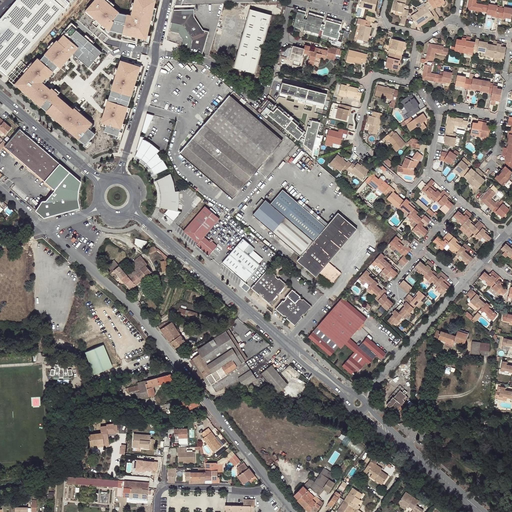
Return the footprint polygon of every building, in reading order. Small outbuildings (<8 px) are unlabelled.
[(16,0),(0,19),(0,69),(6,75),(26,52),(27,53),(29,50),(29,49),(56,18),(56,19),(59,16),(58,15),(69,3),(64,0),(16,0)] [(104,0),(96,0),(88,9),(93,14),(92,15),(96,18),(98,20),(101,16),(104,18),(100,22),(103,25),(110,31),(123,34),(132,36),(142,38),(147,39),(148,35),(150,25),(154,8),(150,7),(152,0),(135,0),(135,3),(133,11),(133,12),(135,13),(133,17),(131,16),(124,14),(123,17),(118,15),(120,13),(113,7),(106,1),(104,0)] [(361,0),(360,6),(369,9),(375,10),(377,0),(361,0)] [(402,16),(407,17),(409,10),(404,9),(405,0),(394,0),(392,10),(396,11),(403,12),(402,15),(402,16)] [(427,0),(428,1),(433,8),(433,9),(438,6),(437,5),(444,0),(427,0)] [(476,3),(476,0),(468,0),(467,9),(482,12),(482,11),(483,4),(476,3)] [(433,8),(428,1),(425,3),(426,5),(419,10),(411,16),(417,25),(425,20),(433,14),(430,11),(433,8)] [(497,5),(489,4),(488,4),(488,5),(487,12),(487,14),(495,16),(495,17),(499,18),(501,7),(497,7),(497,5)] [(504,8),(501,7),(499,18),(502,19),(502,17),(511,19),(511,14),(511,8),(504,7),(504,8)] [(93,14),(88,9),(85,13),(94,20),(96,18),(92,15),(93,14)] [(190,52),(202,54),(209,32),(203,30),(194,17),(194,9),(174,10),(171,22),(172,23),(171,31),(179,33),(183,40),(182,48),(190,50),(190,52)] [(235,64),(234,67),(256,73),(272,15),(250,9),(235,62),(235,64)] [(306,12),(298,10),(293,24),(294,25),(301,27),(302,23),(304,17),(306,12)] [(324,19),(309,14),(307,18),(305,24),(304,28),(319,33),(320,29),(322,23),(324,19)] [(369,27),(371,21),(366,20),(358,18),(357,23),(361,24),(359,30),(357,39),(363,40),(368,41),(371,27),(369,27)] [(341,25),(326,19),(325,24),(323,30),(322,34),(329,36),(328,39),(336,42),(337,39),(338,39),(337,41),(341,42),(345,31),(340,29),(341,25)] [(72,25),(76,29),(78,27),(72,22),(62,33),(64,35),(72,25)] [(99,55),(102,51),(93,43),(84,36),(76,29),(72,25),(64,35),(59,40),(58,39),(55,43),(50,49),(41,59),(38,57),(34,63),(25,72),(20,78),(21,79),(17,84),(25,92),(26,91),(42,105),(41,105),(47,110),(48,109),(59,118),(58,120),(64,125),(64,124),(73,132),(73,133),(76,136),(85,143),(86,144),(90,140),(95,133),(90,129),(88,127),(92,122),(80,112),(74,107),(73,109),(57,95),(58,93),(54,89),(52,87),(50,89),(47,86),(46,86),(45,85),(44,86),(39,82),(42,79),(45,82),(46,81),(44,79),(46,76),(48,77),(50,74),(62,61),(64,63),(68,58),(73,53),(75,54),(83,62),(89,67),(94,61),(99,55)] [(84,36),(93,43),(94,41),(86,34),(84,36)] [(462,40),(457,39),(455,46),(454,49),(459,50),(459,52),(463,53),(467,37),(462,36),(462,40)] [(468,52),(473,53),(474,49),(475,43),(470,41),(471,37),(467,37),(463,53),(468,54),(468,52)] [(388,52),(389,52),(401,56),(404,46),(402,46),(403,41),(393,39),(391,48),(389,48),(388,52)] [(481,52),(486,53),(487,44),(488,42),(483,41),(479,41),(479,40),(476,39),(475,43),(474,49),(477,50),(477,51),(481,52)] [(493,45),(487,44),(486,53),(485,54),(490,55),(490,57),(494,58),(497,42),(493,41),(493,45)] [(506,47),(503,47),(501,46),(501,43),(502,42),(497,42),(494,58),(499,59),(499,57),(504,58),(506,47)] [(427,56),(426,59),(433,61),(435,52),(442,54),(444,48),(444,46),(437,45),(437,46),(435,46),(436,45),(429,43),(427,56)] [(305,49),(302,48),(293,46),(290,59),(294,60),(301,62),(304,53),(308,54),(310,55),(310,56),(308,65),(314,67),(316,58),(325,60),(326,58),(335,60),(336,55),(338,49),(329,46),(327,51),(316,48),(314,52),(309,51),(311,47),(306,45),(305,49)] [(354,63),(354,61),(355,60),(362,62),(365,63),(367,55),(349,50),(346,61),(354,63)] [(401,60),(402,56),(401,56),(389,52),(387,62),(388,63),(387,68),(398,70),(400,65),(398,64),(399,60),(401,60)] [(83,62),(75,54),(73,56),(81,64),(83,62)] [(143,65),(122,58),(120,63),(118,70),(117,72),(121,73),(120,76),(116,75),(115,79),(113,86),(110,94),(108,101),(107,105),(109,105),(108,109),(106,108),(105,111),(104,110),(102,115),(103,116),(103,117),(109,118),(106,127),(105,131),(115,134),(119,135),(123,122),(124,117),(128,106),(131,95),(135,84),(136,79),(138,74),(140,74),(143,65)] [(25,72),(34,63),(32,61),(23,70),(25,72)] [(62,61),(50,74),(52,76),(64,63),(62,61)] [(422,79),(434,81),(437,82),(439,74),(431,73),(432,66),(425,64),(423,71),(424,71),(424,73),(423,72),(422,79)] [(442,81),(446,82),(450,83),(452,73),(444,71),(443,72),(440,72),(438,82),(442,83),(442,81)] [(467,89),(469,79),(465,78),(466,77),(457,75),(455,86),(460,87),(463,87),(463,89),(467,89)] [(469,79),(467,89),(471,90),(471,89),(480,90),(482,80),(473,78),(472,80),(469,79)] [(50,89),(52,87),(45,82),(42,79),(39,82),(44,86),(45,85),(46,86),(47,86),(50,89)] [(482,80),(480,90),(488,92),(488,93),(492,94),(494,84),(490,83),(491,82),(482,80)] [(298,87),(283,83),(280,92),(288,94),(287,97),(291,98),(292,96),(295,96),(298,87)] [(329,89),(307,83),(306,89),(301,87),(299,97),(302,98),(301,101),(313,104),(316,91),(319,92),(316,105),(324,107),(329,89)] [(357,95),(356,98),(356,99),(359,100),(361,93),(358,92),(359,89),(349,86),(347,86),(341,84),(339,95),(346,97),(346,95),(347,93),(357,95)] [(492,94),(490,100),(491,100),(495,101),(495,99),(500,100),(502,89),(497,88),(498,84),(494,84),(492,94)] [(375,95),(384,97),(392,99),(391,103),(395,104),(398,92),(394,91),(395,89),(377,85),(375,95)] [(301,87),(298,87),(295,96),(292,96),(291,98),(301,101),(302,98),(299,97),(301,87)] [(42,105),(26,91),(25,92),(24,93),(40,107),(41,105),(42,105)] [(406,113),(409,117),(411,116),(420,110),(418,106),(419,105),(411,93),(403,99),(410,111),(408,112),(406,113)] [(269,155),(274,151),(282,141),(230,95),(180,153),(232,197),(269,155)] [(275,106),(266,98),(259,106),(282,126),(289,118),(277,108),(273,112),(271,110),(275,106)] [(403,99),(401,101),(408,112),(410,111),(403,99)] [(346,120),(348,115),(349,110),(351,111),(352,107),(341,104),(340,108),(339,107),(336,118),(346,120)] [(276,105),(275,106),(271,110),(273,112),(277,108),(289,118),(282,126),(285,128),(292,120),(298,125),(299,123),(294,118),(292,119),(290,117),(291,116),(279,106),(278,107),(276,105)] [(59,118),(48,109),(47,110),(46,111),(57,121),(58,120),(59,118)] [(377,134),(382,113),(373,111),(372,116),(369,115),(367,124),(371,124),(369,132),(377,134)] [(145,133),(154,115),(146,113),(141,132),(145,133)] [(413,120),(411,116),(409,117),(404,121),(406,123),(411,130),(417,126),(416,124),(419,122),(422,125),(420,126),(422,130),(427,127),(423,122),(427,119),(423,113),(413,120)] [(455,117),(448,116),(445,132),(452,133),(454,125),(462,126),(463,120),(463,119),(456,117),(456,118),(455,118),(455,117)] [(109,118),(103,117),(100,125),(106,127),(109,118)] [(483,120),(479,119),(478,123),(473,122),(471,132),(476,134),(475,135),(480,136),(483,120)] [(298,125),(292,120),(285,128),(312,152),(320,123),(310,120),(306,133),(305,136),(301,135),(303,134),(302,132),(303,130),(298,125)] [(486,125),(487,121),(483,120),(480,136),(484,137),(484,135),(489,136),(491,126),(486,125)] [(0,129),(6,134),(12,128),(4,121),(2,124),(0,121),(0,129)] [(119,135),(115,134),(114,137),(120,139),(125,123),(123,122),(119,135)] [(73,132),(64,124),(64,125),(62,126),(75,137),(76,136),(73,133),(73,132)] [(332,146),(333,142),(341,144),(342,139),(342,137),(343,133),(347,134),(348,130),(339,128),(338,132),(328,129),(325,144),(332,146)] [(8,144),(5,146),(46,181),(60,166),(19,130),(8,144)] [(384,137),(387,140),(388,139),(392,144),(393,143),(394,144),(393,145),(392,146),(396,151),(405,144),(395,132),(394,133),(392,131),(384,137)] [(455,138),(455,134),(452,133),(445,132),(444,135),(446,136),(445,140),(444,144),(454,146),(456,138),(455,138)] [(155,174),(168,168),(163,160),(157,153),(159,150),(152,144),(143,139),(144,137),(140,136),(136,150),(137,150),(135,155),(141,159),(145,161),(149,165),(151,167),(155,174)] [(511,143),(508,143),(507,148),(503,147),(503,151),(511,153),(511,143)] [(442,151),(440,160),(443,160),(444,159),(447,161),(452,164),(459,152),(455,149),(453,153),(450,150),(449,152),(446,152),(442,151)] [(278,154),(274,151),(269,155),(273,159),(278,154)] [(414,168),(418,160),(422,155),(417,151),(412,158),(406,155),(402,166),(398,165),(397,171),(403,172),(403,174),(414,175),(414,168)] [(511,153),(503,151),(502,155),(506,156),(505,161),(511,162),(511,153)] [(342,170),(344,161),(343,160),(341,158),(337,154),(331,162),(336,167),(341,171),(342,170)] [(419,161),(423,155),(422,155),(418,160),(414,168),(416,168),(419,161)] [(461,160),(468,166),(471,163),(464,157),(461,160)] [(384,161),(390,167),(393,163),(387,158),(384,161)] [(468,166),(461,160),(454,168),(458,171),(461,174),(460,175),(463,177),(464,176),(470,169),(467,167),(468,166)] [(342,170),(344,172),(347,169),(352,164),(349,161),(347,163),(344,161),(342,170)] [(355,165),(352,163),(352,164),(347,169),(350,172),(351,171),(354,173),(361,179),(368,172),(360,165),(357,163),(355,165)] [(56,190),(69,173),(60,166),(46,181),(56,190)] [(502,169),(503,170),(501,173),(509,180),(511,177),(511,175),(511,173),(511,172),(505,166),(502,169)] [(467,181),(470,183),(481,171),(478,168),(475,171),(471,168),(470,169),(464,176),(468,180),(467,181)] [(481,177),(484,174),(481,171),(470,183),(473,186),(474,185),(478,189),(485,180),(481,177)] [(372,172),(367,178),(370,181),(368,183),(376,190),(378,188),(383,192),(389,185),(383,180),(382,182),(378,179),(375,176),(375,175),(372,172)] [(43,217),(77,208),(75,199),(75,190),(78,181),(69,173),(56,190),(57,190),(46,203),(43,203),(43,209),(39,208),(38,210),(38,213),(43,217)] [(505,182),(506,183),(509,180),(501,173),(498,176),(497,175),(495,178),(502,185),(505,182)] [(173,221),(181,211),(178,210),(179,200),(179,190),(175,191),(173,182),(170,174),(157,180),(160,186),(161,193),(162,201),(160,208),(169,209),(165,214),(173,221)] [(434,182),(431,180),(426,185),(422,189),(425,192),(424,193),(428,196),(429,195),(432,197),(431,198),(434,201),(435,200),(440,194),(437,190),(435,192),(430,187),(431,186),(434,182)] [(389,185),(383,192),(386,195),(391,189),(392,188),(389,185)] [(497,204),(499,202),(497,201),(495,203),(491,199),(496,193),(490,188),(486,193),(484,195),(480,199),(492,210),(497,204)] [(300,256),(306,249),(326,227),(283,190),(270,204),(265,200),(264,201),(262,199),(256,205),(258,208),(252,215),(300,256)] [(435,200),(442,206),(442,207),(444,205),(447,207),(446,208),(449,210),(453,205),(449,202),(446,199),(447,198),(449,196),(446,193),(443,190),(440,194),(435,200)] [(402,203),(403,199),(393,191),(387,198),(398,208),(399,206),(402,203)] [(506,200),(503,198),(499,202),(497,204),(492,210),(495,212),(496,211),(499,214),(503,217),(510,209),(503,203),(506,200)] [(409,202),(406,199),(402,203),(399,206),(403,209),(403,208),(406,210),(405,211),(409,215),(414,209),(415,207),(409,202)] [(445,214),(449,210),(446,208),(447,207),(444,205),(442,207),(442,206),(439,209),(445,214)] [(205,206),(184,230),(198,242),(204,236),(219,218),(205,206)] [(403,209),(399,206),(398,208),(403,212),(403,215),(406,218),(407,216),(409,215),(405,211),(406,210),(403,208),(403,209)] [(419,214),(414,209),(409,215),(407,216),(410,219),(409,220),(412,223),(410,225),(414,228),(417,224),(422,219),(422,218),(424,216),(421,212),(419,214)] [(460,222),(462,225),(468,218),(471,215),(466,210),(463,213),(465,215),(464,216),(458,211),(453,216),(457,220),(458,219),(460,221),(460,222)] [(357,229),(338,213),(326,227),(307,250),(297,260),(316,277),(320,272),(332,283),(341,273),(329,262),(357,229)] [(420,233),(420,234),(423,237),(428,231),(422,226),(424,225),(425,226),(428,223),(422,218),(422,219),(417,224),(414,228),(417,231),(418,230),(420,232),(420,233)] [(478,221),(475,224),(474,226),(470,222),(471,221),(468,218),(462,225),(461,226),(466,230),(468,228),(471,230),(470,231),(472,234),(473,233),(481,223),(478,221)] [(481,223),(473,233),(475,235),(481,240),(482,238),(485,240),(484,241),(487,243),(491,238),(487,235),(484,232),(485,231),(483,229),(482,228),(484,226),(481,223)] [(306,249),(307,250),(326,227),(306,249)] [(448,232),(446,235),(451,240),(447,244),(450,247),(451,246),(454,248),(453,249),(457,252),(461,247),(455,242),(457,240),(450,234),(448,232)] [(439,247),(442,250),(447,244),(451,240),(446,235),(443,238),(445,239),(443,241),(437,236),(433,241),(437,245),(438,244),(440,246),(439,247)] [(211,242),(208,240),(204,236),(198,242),(197,244),(209,255),(217,245),(212,241),(211,242)] [(395,248),(402,254),(403,252),(406,255),(411,249),(408,246),(410,244),(404,238),(400,242),(398,241),(399,239),(396,236),(389,243),(391,245),(392,246),(393,245),(396,247),(395,248)] [(136,244),(142,249),(148,242),(136,238),(135,244),(136,244)] [(243,238),(222,262),(245,282),(260,264),(249,254),(255,248),(243,238)] [(465,243),(461,247),(457,252),(456,253),(459,256),(460,255),(463,258),(462,259),(466,262),(467,261),(469,263),(473,259),(464,251),(465,250),(467,251),(470,248),(465,243)] [(511,244),(511,246),(511,247),(511,248),(506,243),(501,249),(504,252),(505,251),(508,253),(507,254),(510,257),(511,255),(511,244)] [(148,250),(146,251),(149,254),(156,250),(158,251),(158,250),(158,249),(156,248),(155,246),(149,249),(148,250)] [(384,257),(380,253),(374,261),(377,263),(378,262),(381,265),(380,266),(384,269),(389,263),(383,258),(384,257)] [(141,281),(152,272),(147,265),(148,264),(146,262),(149,260),(147,259),(143,259),(141,256),(132,263),(135,267),(127,274),(120,266),(114,270),(131,289),(141,281)] [(114,270),(120,266),(115,260),(109,265),(114,270)] [(425,266),(420,261),(415,267),(418,270),(419,269),(422,271),(421,272),(424,275),(430,269),(433,265),(428,260),(425,263),(427,265),(425,266)] [(169,270),(169,261),(161,261),(162,271),(169,270)] [(376,265),(382,271),(384,269),(380,266),(381,265),(378,262),(377,263),(374,261),(371,264),(374,267),(376,265)] [(392,266),(389,263),(384,269),(382,271),(387,275),(389,272),(392,275),(391,276),(393,278),(398,273),(394,270),(391,267),(392,266)] [(276,275),(268,268),(251,287),(260,295),(261,293),(263,295),(262,297),(269,303),(286,283),(279,277),(278,278),(276,276),(276,275)] [(433,271),(430,269),(424,275),(423,276),(428,280),(430,278),(433,281),(432,282),(434,284),(443,274),(440,271),(437,275),(436,276),(432,273),(433,271)] [(360,282),(360,283),(364,286),(366,283),(369,286),(374,280),(368,275),(370,273),(366,270),(359,277),(358,279),(361,281),(360,282)] [(492,275),(490,277),(484,272),(479,277),(484,281),(485,280),(488,282),(487,283),(489,285),(498,275),(493,271),(490,274),(492,275)] [(449,278),(443,274),(434,284),(437,287),(436,288),(439,290),(440,289),(444,292),(449,287),(443,282),(444,280),(446,281),(449,278)] [(507,290),(503,286),(501,284),(502,283),(499,280),(501,278),(498,275),(489,285),(497,291),(499,289),(502,292),(501,293),(503,295),(507,290)] [(174,281),(164,277),(164,278),(161,277),(160,279),(172,285),(174,281)] [(374,280),(369,286),(368,287),(371,290),(372,289),(375,291),(374,292),(377,296),(382,290),(376,285),(378,283),(374,280)] [(286,283),(269,303),(270,304),(278,295),(277,295),(279,292),(280,293),(287,284),(286,283)] [(286,317),(293,324),(301,315),(303,313),(310,304),(303,298),(302,299),(299,297),(300,296),(291,288),(284,297),(285,298),(283,300),(282,299),(275,308),(284,315),(284,314),(287,316),(286,317)] [(377,296),(375,298),(383,304),(382,305),(387,310),(389,308),(393,303),(386,297),(387,296),(384,293),(386,291),(383,288),(382,290),(377,296)] [(478,298),(479,296),(471,289),(469,292),(474,296),(471,299),(470,301),(475,305),(477,303),(479,305),(478,307),(480,309),(485,303),(478,298)] [(422,302),(422,301),(426,297),(424,295),(419,290),(416,293),(418,294),(414,298),(413,297),(409,294),(406,297),(416,305),(417,306),(417,305),(419,303),(418,302),(420,300),(422,302)] [(308,337),(330,355),(338,346),(341,348),(344,344),(346,343),(355,351),(354,352),(342,366),(351,374),(356,369),(358,371),(366,362),(369,364),(377,355),(381,358),(386,353),(367,337),(359,346),(358,347),(349,339),(350,338),(367,318),(342,297),(322,320),(308,337)] [(410,313),(410,312),(416,305),(406,297),(404,299),(406,302),(404,305),(405,306),(399,313),(403,316),(404,317),(406,315),(404,314),(407,311),(410,313)] [(475,305),(470,301),(467,304),(475,310),(478,307),(479,305),(477,303),(475,305)] [(395,309),(399,313),(405,306),(404,305),(401,302),(395,309)] [(488,307),(490,305),(486,302),(485,303),(480,309),(483,312),(484,311),(487,313),(486,314),(492,320),(497,315),(490,309),(488,307)] [(311,305),(310,304),(303,313),(304,314),(311,305)] [(177,312),(179,313),(185,315),(198,318),(199,314),(180,308),(180,311),(178,310),(177,312)] [(396,324),(403,316),(399,313),(395,309),(392,312),(394,314),(388,320),(393,325),(395,323),(396,324)] [(473,318),(471,320),(475,323),(479,318),(482,315),(478,312),(473,318)] [(501,320),(510,321),(511,314),(503,312),(501,320)] [(302,316),(301,315),(293,324),(294,325),(302,316)] [(159,327),(176,348),(185,341),(172,322),(169,323),(169,321),(165,323),(159,327)] [(213,336),(215,338),(226,331),(224,328),(213,336)] [(446,331),(445,333),(437,330),(434,336),(438,337),(438,338),(453,343),(454,341),(463,344),(468,333),(458,329),(456,336),(447,333),(447,332),(446,331)] [(198,350),(200,353),(193,358),(206,377),(207,377),(217,392),(226,386),(229,390),(241,383),(242,384),(243,383),(245,386),(257,379),(251,370),(249,371),(243,363),(245,361),(226,331),(215,338),(198,350)] [(511,338),(503,337),(502,345),(510,346),(510,345),(511,345),(511,338)] [(358,347),(359,346),(350,338),(349,339),(358,347)] [(489,343),(473,342),(472,353),(488,354),(489,343)] [(346,343),(344,344),(354,352),(355,351),(346,343)] [(85,352),(89,361),(83,364),(85,367),(88,376),(112,366),(103,344),(85,352)] [(58,363),(54,362),(53,366),(55,366),(55,368),(51,368),(49,373),(54,374),(54,377),(59,378),(59,377),(63,377),(63,378),(68,377),(68,374),(72,373),(71,368),(67,368),(67,366),(69,366),(68,362),(64,362),(64,359),(59,359),(58,363)] [(508,372),(511,372),(511,365),(507,364),(507,362),(502,361),(501,367),(508,369),(508,370),(508,372)] [(274,369),(272,369),(263,375),(277,396),(287,389),(274,369)] [(171,374),(138,383),(139,385),(140,390),(140,392),(136,393),(138,399),(142,398),(155,394),(154,386),(173,382),(171,374)] [(121,394),(140,390),(139,385),(120,390),(121,394)] [(186,394),(181,385),(176,388),(182,396),(186,394)] [(511,398),(511,391),(505,390),(506,387),(498,386),(497,391),(495,391),(494,397),(497,397),(497,398),(507,400),(507,398),(511,398)] [(90,397),(91,399),(91,401),(121,394),(120,390),(90,397)] [(406,395),(405,394),(403,392),(400,390),(394,397),(393,396),(386,404),(397,413),(400,409),(398,408),(405,400),(403,399),(406,395)] [(187,410),(200,404),(198,400),(194,396),(182,401),(183,402),(171,408),(173,412),(182,410),(182,411),(187,410)] [(101,434),(89,435),(90,446),(97,445),(103,445),(103,448),(109,447),(108,435),(118,434),(117,425),(107,426),(107,427),(101,428),(101,434)] [(178,437),(186,437),(187,427),(173,427),(173,434),(178,434),(178,437)] [(202,439),(211,450),(218,449),(220,447),(223,444),(216,436),(215,437),(207,428),(200,434),(203,438),(202,439)] [(143,447),(143,449),(153,450),(154,440),(149,439),(150,436),(132,434),(132,443),(139,444),(139,447),(143,447)] [(347,435),(342,442),(360,454),(364,447),(347,435)] [(185,446),(177,446),(176,452),(177,452),(177,460),(182,460),(185,460),(185,462),(194,462),(194,451),(185,451),(185,446)] [(229,459),(235,466),(241,461),(235,454),(232,457),(229,459)] [(159,470),(159,459),(137,459),(137,470),(159,470)] [(375,478),(382,483),(388,475),(380,470),(382,468),(370,460),(363,471),(366,473),(368,470),(372,473),(376,476),(375,478)] [(333,478),(336,480),(348,463),(345,461),(333,478)] [(205,463),(205,469),(205,470),(211,470),(211,483),(219,483),(219,478),(217,478),(217,472),(221,472),(221,464),(216,464),(216,463),(205,463)] [(243,463),(236,467),(237,476),(243,484),(248,481),(250,483),(257,478),(255,476),(248,468),(247,469),(243,463)] [(194,483),(205,483),(205,470),(205,469),(204,469),(203,466),(198,467),(198,472),(184,472),(184,480),(190,480),(193,480),(194,483)] [(332,473),(328,470),(324,467),(315,479),(314,482),(322,488),(328,479),(332,473)] [(381,485),(382,483),(375,478),(376,476),(372,473),(369,477),(381,485)] [(66,485),(115,488),(115,480),(107,480),(66,478),(66,485)] [(310,478),(303,485),(307,489),(308,488),(314,482),(310,478)] [(334,483),(328,479),(322,488),(328,491),(334,483)] [(148,482),(123,481),(122,497),(129,497),(147,498),(148,493),(148,490),(148,489),(148,482)] [(343,481),(339,486),(338,488),(342,491),(347,484),(343,481)] [(322,488),(314,482),(308,488),(311,491),(311,492),(314,496),(315,495),(316,496),(322,488)] [(319,499),(316,496),(315,495),(314,496),(311,492),(311,491),(308,488),(307,489),(303,485),(294,494),(298,499),(297,500),(309,511),(310,511),(315,511),(320,506),(323,502),(319,499)] [(337,511),(349,511),(354,506),(356,508),(353,511),(354,511),(361,511),(362,511),(358,509),(360,505),(358,504),(354,502),(357,498),(359,499),(362,494),(353,487),(337,511)] [(328,503),(332,506),(340,494),(336,491),(328,503)] [(405,491),(399,500),(407,505),(412,509),(416,511),(415,511),(421,511),(423,510),(415,505),(418,500),(405,491)] [(101,492),(100,503),(107,504),(108,493),(101,492)] [(223,511),(249,511),(250,506),(254,507),(254,500),(243,499),(242,506),(227,505),(224,505),(223,511)] [(396,504),(404,509),(407,505),(399,500),(396,504)]
